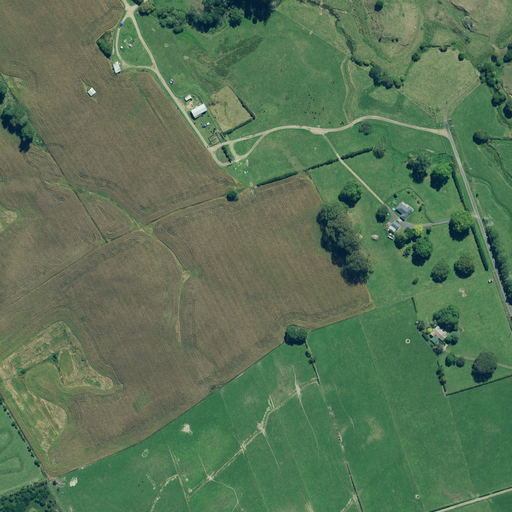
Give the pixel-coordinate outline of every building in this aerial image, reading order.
[(121,71),(118,61),(112,63),(116,73),(121,71)] [(96,92),(92,88),(88,92),(91,96),(96,92)] [(207,110),(203,104),(191,111),(194,117),(207,110)] [(273,113),(269,108),(263,112),(266,118),(273,113)] [(407,208),(401,203),(396,209),(402,214),(400,216),(404,220),(413,209),(409,206),(407,208)] [(400,225),(395,221),(389,228),(394,232),(400,225)] [(435,328),(430,334),(433,337),(431,340),(435,344),(439,340),(438,339),(439,338),(443,341),(448,334),(444,331),(443,331),(437,326),(435,328)]
